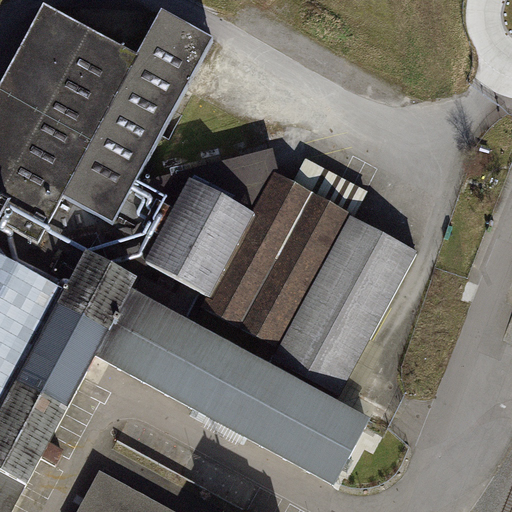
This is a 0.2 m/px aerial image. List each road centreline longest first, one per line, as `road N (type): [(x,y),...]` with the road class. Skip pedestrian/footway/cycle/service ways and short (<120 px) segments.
road 1 (unknown): [(350,511),(131,402),(113,411),(59,511)]
road 2 (residential): [(511,232),(452,438),(415,511)]
